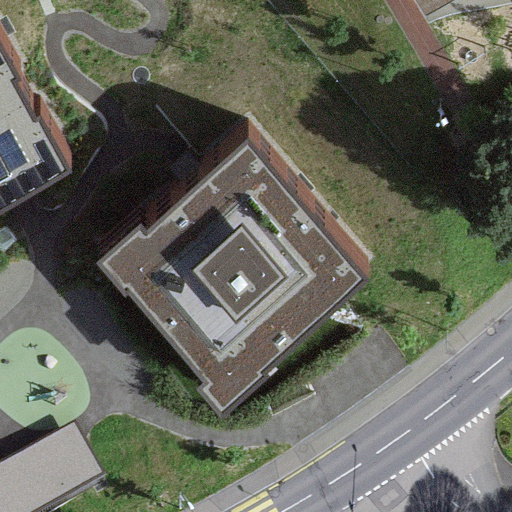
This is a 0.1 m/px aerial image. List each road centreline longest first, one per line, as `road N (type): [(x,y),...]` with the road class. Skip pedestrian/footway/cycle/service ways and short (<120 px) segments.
road 1 (secondary): [(280,511),(408,431)]
road 2 (secondary): [(408,431),(511,349)]
